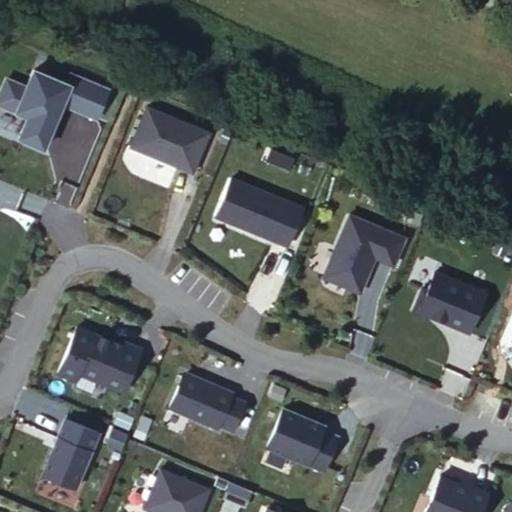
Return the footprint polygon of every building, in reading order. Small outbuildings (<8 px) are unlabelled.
[(59,121),(96,137),(108,109),(70,93),(66,102),(34,88),(26,106),(7,97),(0,112),(0,122),(28,135),(19,156),(43,166),(52,144),(50,143),(59,121)] [(147,126),(130,166),(191,192),(208,152),(147,126)] [(230,198),(214,236),(286,266),(302,228),(230,198)] [(403,260),(348,236),(321,298),(358,314),(373,279),(391,287),(403,260)] [(420,310),(411,331),(466,354),(483,315),(433,293),(425,311),(420,310)] [(93,353),(76,392),(120,410),(138,368),(123,361),(121,365),(93,353)] [(176,405),(166,427),(214,448),(216,445),(229,451),(242,423),(228,417),(229,414),(219,410),(219,408),(195,398),(194,399),(182,394),(177,406),(176,405)] [(120,452),(127,434),(112,428),(105,445),(120,452)] [(320,446),(278,428),(262,467),(319,491),(334,458),(318,451),(320,446)] [(91,450),(58,436),(42,474),(75,487),(91,450)] [(166,468),(149,507),(160,511),(204,511),(214,489),(166,468)] [(477,511),(468,508),(467,511),(436,498),(429,511),(477,511)] [(511,511),(511,501),(508,500),(502,511),(511,511)] [(243,511),(244,511),(226,503),(221,511),(243,511)]
